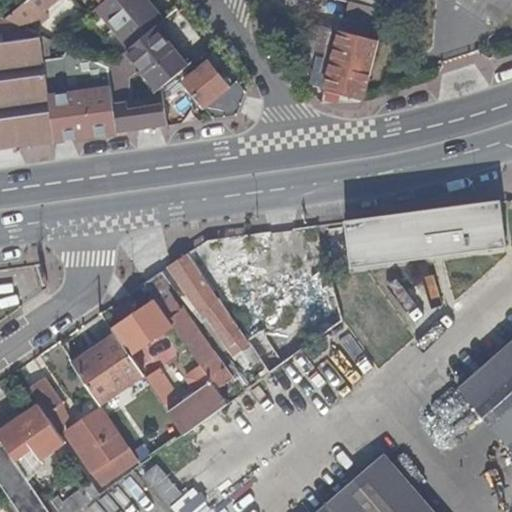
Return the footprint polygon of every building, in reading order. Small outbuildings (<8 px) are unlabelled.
[(26,0),(3,20),(21,28),(55,0),(26,0)] [(104,0),(96,7),(130,47),(155,27),(160,22),(141,0),(104,0)] [(385,13),(387,2),(388,0),(350,0),(350,4),(385,13)] [(350,4),(348,4),(343,27),(379,37),(385,13),(350,4)] [(3,43),(40,36),(21,28),(3,20),(0,18),(0,33),(1,33),(3,43)] [(160,87),(171,78),(187,65),(155,27),(130,47),(126,51),(129,54),(141,70),(157,89),(160,87)] [(316,52),(332,55),(338,35),(321,31),(316,52)] [(323,92),(363,100),(378,42),(338,32),(338,35),(332,55),(330,65),(317,62),(311,86),(324,88),(323,92)] [(0,150),(56,143),(44,65),(40,36),(3,43),(1,33),(0,33),(0,150)] [(70,49),(83,55),(87,46),(74,39),(70,49)] [(137,73),(141,70),(129,54),(124,59),(137,73)] [(116,87),(133,73),(120,56),(103,70),(116,87)] [(183,81),(212,119),(237,116),(244,89),(236,79),(228,86),(208,61),(183,81)] [(56,143),(117,130),(110,89),(63,97),(57,63),(44,65),(56,143)] [(160,87),(162,99),(178,86),(171,78),(160,87)] [(390,219),(397,263),(504,248),(498,204),(390,219)] [(390,219),(347,225),(353,269),(397,263),(390,219)] [(193,265),(214,295),(233,281),(223,267),(248,250),(246,239),(207,245),(188,258),(193,265)] [(240,332),(220,303),(218,305),(191,266),(193,265),(188,258),(170,270),(202,315),(205,313),(231,351),(235,348),(246,340),(240,332)] [(329,270),(281,303),(288,318),(333,285),(329,270)] [(333,285),(288,318),(305,351),(344,323),(333,285)] [(511,511),(511,293),(434,362),(511,451),(511,492),(489,511),(511,511)] [(281,303),(240,332),(246,340),(249,345),(288,318),(281,303)] [(182,313),(170,321),(214,385),(219,392),(233,381),(206,343),(204,344),(182,313)] [(288,318),(249,345),(271,376),(305,351),(288,318)] [(117,337),(74,366),(103,408),(146,379),(117,337)] [(246,340),(235,348),(260,384),(271,376),(249,345),(246,340)] [(164,373),(149,383),(167,409),(181,399),(164,373)] [(43,382),(30,391),(42,410),(48,418),(62,408),(43,382)] [(214,385),(171,415),(186,437),(229,406),(219,392),(214,385)] [(18,425),(0,437),(5,444),(20,467),(37,456),(40,457),(42,457),(44,456),(47,453),(53,459),(69,449),(48,418),(42,410),(37,410),(29,416),(26,421),(19,426),(18,425)] [(139,462),(104,411),(67,437),(101,488),(139,462)] [(20,467),(5,444),(0,448),(0,481),(21,511),(49,511),(48,510),(20,467)] [(328,502),(316,511),(432,511),(383,455),(372,464),(328,502)] [(321,494),(328,502),(372,464),(365,456),(321,494)] [(159,468),(147,479),(175,511),(194,511),(196,511),(159,468)] [(137,482),(123,494),(138,511),(152,500),(137,482)] [(95,487),(80,497),(86,508),(101,497),(95,487)] [(80,511),(86,508),(80,497),(66,506),(70,511),(80,511)] [(62,500),(48,510),(49,511),(70,511),(66,506),(62,500)]
